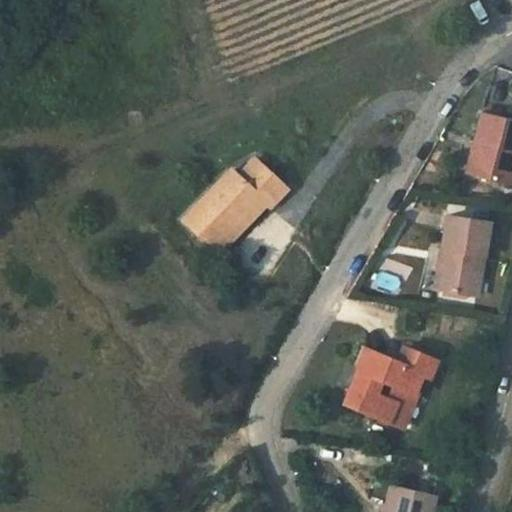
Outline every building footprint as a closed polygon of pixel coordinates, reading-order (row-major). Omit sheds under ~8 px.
[(480,145),(473,177),(509,185),(511,174),(511,118),(482,111),(474,143),(480,145)] [(466,175),(473,177),(480,145),(474,143),(466,175)] [(235,176),(266,203),(281,186),(250,159),(235,176)] [(227,168),(180,221),(219,255),(266,203),(235,176),(227,168)] [(447,250),(440,288),(476,295),(487,223),(446,216),(441,249),(447,250)] [(435,287),(440,288),(447,250),(441,249),(435,287)] [(397,357),(394,362),(419,373),(423,374),(429,359),(401,346),(397,357)] [(394,362),(384,358),(363,349),(360,357),(353,360),(356,368),(342,402),(401,426),(415,393),(411,390),(419,373),(394,362)] [(386,351),(384,358),(394,362),(397,357),(386,351)] [(428,511),(432,496),(388,485),(381,511),(428,511)]
